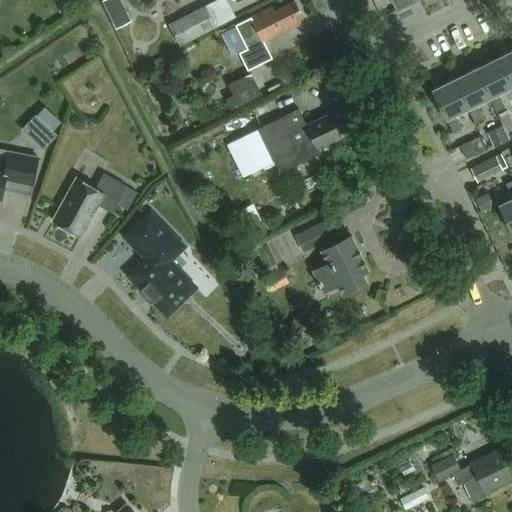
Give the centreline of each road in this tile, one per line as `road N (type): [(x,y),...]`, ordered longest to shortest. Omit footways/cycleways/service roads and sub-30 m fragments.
road 1 (residential): [(497,331),(344,406),(286,416),(211,408)]
road 2 (residential): [(497,331),(360,59)]
road 3 (residential): [(211,408),(167,388),(38,281),(0,268)]
road 4 (residential): [(360,59),(478,0)]
